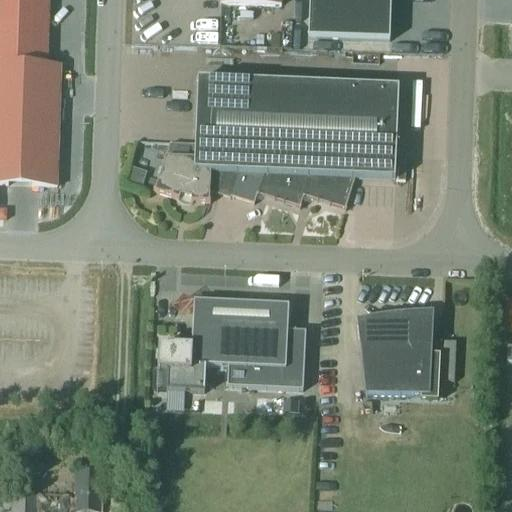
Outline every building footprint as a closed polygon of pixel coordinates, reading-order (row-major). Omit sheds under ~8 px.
[(0,0),(0,187),(56,189),(60,68),(46,68),(48,0),(0,0)] [(309,0),(308,41),(390,43),(391,0),(309,0)] [(280,48),(280,36),(272,35),(271,48),(280,48)] [(154,193),(153,194),(185,204),(210,205),(210,204),(209,204),(209,194),(254,208),(258,196),(301,210),(301,208),(300,208),(303,198),(346,211),(346,210),(345,210),(354,181),(394,182),(398,90),(377,90),(378,84),(359,83),(358,89),(198,82),(195,147),(171,146),(172,145),(170,145),(155,193),(154,193)] [(172,348),(172,346),(167,346),(167,348),(158,348),(157,373),(167,374),(166,394),(204,395),(205,369),(228,370),(227,390),(303,393),(305,334),(287,333),(288,308),(193,304),(192,342),(191,342),(191,349),(172,348)] [(376,320),(356,323),(365,398),(420,399),(420,403),(437,403),(438,383),(454,384),(456,344),(432,343),(433,315),(413,316),(394,317),(376,320)] [(511,362),(511,345),(500,345),(499,362),(511,362)] [(297,416),(298,403),(282,402),(282,415),(297,416)] [(98,474),(75,474),(74,501),(71,501),(71,498),(12,497),(12,511),(102,511),(103,496),(97,496),(98,474)] [(3,510),(11,509),(10,497),(2,498),(3,510)]
